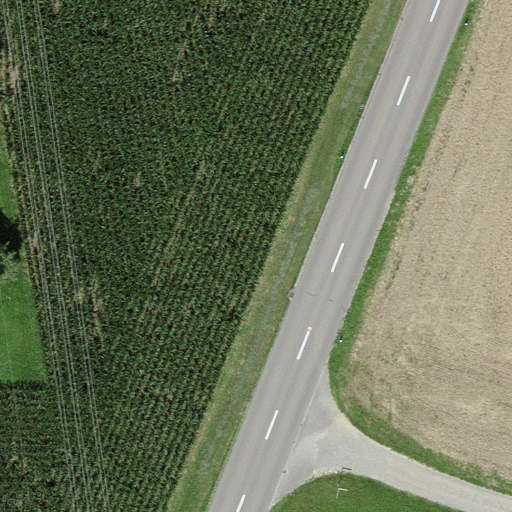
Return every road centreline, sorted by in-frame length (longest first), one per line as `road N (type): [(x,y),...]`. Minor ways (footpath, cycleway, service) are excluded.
road 1 (tertiary): [(242,511),(441,0)]
road 2 (track): [(275,420),(508,511)]
